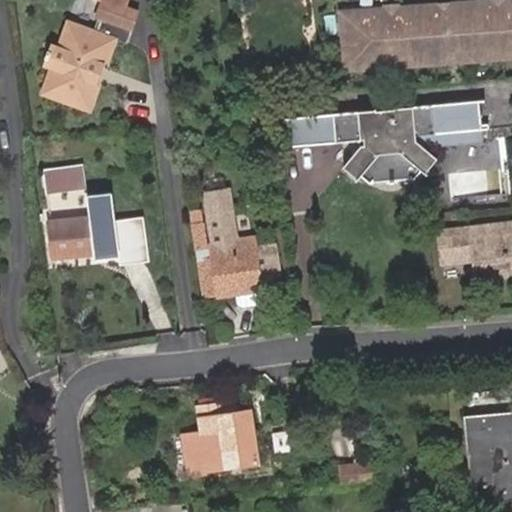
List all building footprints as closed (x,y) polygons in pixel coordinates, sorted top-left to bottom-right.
[(96,17),(103,1),(98,0),(91,0),(78,24),(95,28),(99,18),(96,17)] [(511,0),(341,14),(346,69),(511,56),(511,0)] [(50,69),(41,96),(60,103),(61,105),(68,108),(70,106),(90,113),(98,88),(94,81),(78,75),(83,58),(100,66),(108,63),(116,41),(128,45),(139,13),(124,8),(103,1),(96,17),(99,18),(95,28),(78,24),(66,20),(57,47),(49,43),(42,66),(50,69)] [(94,81),(98,88),(108,63),(100,66),(83,58),(78,75),(94,81)] [(419,146),(451,143),(450,134),(481,131),(478,102),(334,116),(337,145),(357,144),(356,142),(364,141),(364,147),(361,147),(341,167),(356,181),(359,178),(366,185),(385,184),(385,186),(389,187),(390,187),(392,187),(394,187),(396,186),(398,185),(398,183),(410,182),(419,173),(422,176),(436,160),(419,146)] [(337,145),(334,116),(286,121),(289,150),(337,145)] [(482,140),(481,131),(450,134),(451,143),(482,140)] [(44,170),(45,179),(85,173),(84,165),(44,170)] [(85,173),(45,179),(47,194),(87,189),(85,173)] [(194,228),(204,297),(261,289),(260,280),(282,277),(278,247),(256,250),(255,239),(237,241),(230,192),(208,195),(215,245),(206,246),(203,227),(194,228)] [(96,260),(119,257),(113,203),(89,205),(91,219),(51,223),(55,258),(95,253),(96,260)] [(511,271),(511,243),(509,224),(509,223),(438,232),(441,255),(457,253),(458,263),(474,261),(476,276),(511,271)] [(458,263),(457,253),(441,255),(443,265),(458,263)] [(260,461),(252,409),(242,410),(241,404),(236,400),(201,405),(205,431),(186,434),(191,471),(260,461)] [(511,415),(467,421),(478,506),(511,502),(511,415)] [(343,483),(378,480),(376,460),(340,464),(343,483)]
